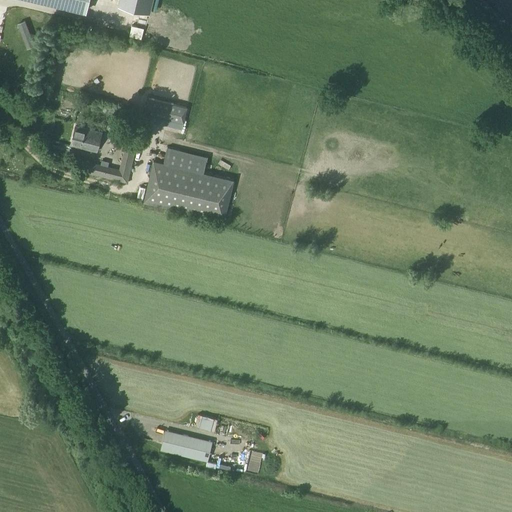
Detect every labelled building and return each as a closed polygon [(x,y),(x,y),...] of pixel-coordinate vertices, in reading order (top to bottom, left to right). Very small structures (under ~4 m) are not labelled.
[(34,0),(85,12),(87,0),(34,0)] [(119,0),(118,5),(149,13),(150,9),(152,0),(119,0)] [(140,39),(143,28),(131,25),(129,36),(140,39)] [(187,108),(148,98),(144,114),(183,123),(187,108)] [(70,145),(97,152),(101,133),(75,126),(70,145)] [(84,161),(81,171),(90,174),(127,184),(136,148),(133,148),(135,137),(115,132),(113,143),(125,146),(119,170),(107,167),(100,165),(93,163),(84,161)] [(143,202),(224,222),(234,180),(153,161),(143,202)] [(161,450),(207,461),(212,442),(165,430),(161,450)]
